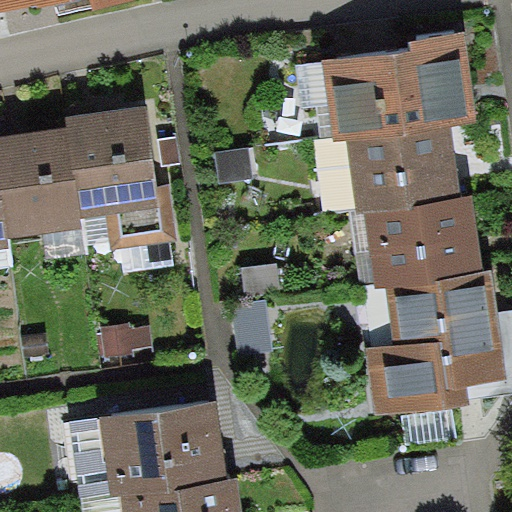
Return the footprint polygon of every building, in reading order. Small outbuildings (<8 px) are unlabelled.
[(0,0),(0,20),(75,0),(0,0)] [(411,57),(323,69),(335,153),(346,152),(447,138),(471,135),(458,40),(409,47),(411,57)] [(63,140),(76,205),(156,190),(142,116),(62,131),(63,140)] [(447,138),(346,152),(356,226),(369,224),(458,212),(447,138)] [(0,202),(4,230),(7,247),(80,235),(76,205),(63,140),(0,150),(0,202)] [(245,156),(212,161),(216,188),(249,184),(245,156)] [(458,212),(369,224),(379,299),(392,297),(477,286),(467,211),(458,212)] [(163,243),(128,248),(130,268),(166,264),(163,243)] [(279,305),(274,271),(240,276),(244,309),(279,305)] [(392,297),(401,360),(374,364),(382,428),(467,417),(465,401),(502,396),(487,285),(477,286),(392,297)] [(146,328),(99,332),(102,366),(149,362),(146,328)] [(44,344),(19,346),(22,376),(47,374),(44,344)] [(212,409),(103,421),(112,505),(123,503),(221,492),(212,409)] [(221,492),(123,503),(123,511),(234,511),(232,491),(221,492)]
